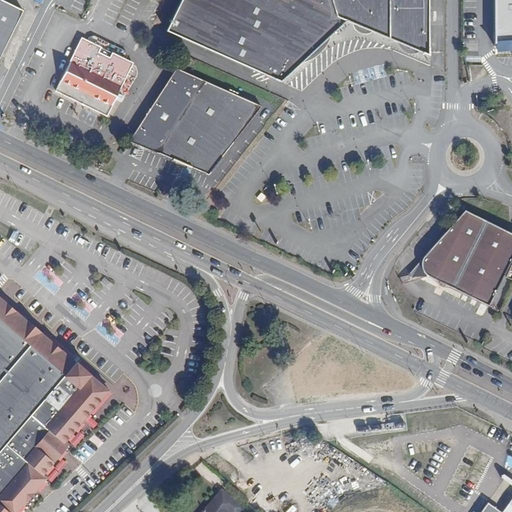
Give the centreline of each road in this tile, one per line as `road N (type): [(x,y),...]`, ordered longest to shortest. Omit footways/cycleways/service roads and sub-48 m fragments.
road 1 (primary): [(340,298),(0,136)]
road 2 (primary): [(0,161),(200,261)]
road 3 (primary): [(249,286),(428,373)]
road 4 (secondary): [(402,330),(382,333),(266,281),(249,286)]
road 5 (primary): [(151,467),(282,418)]
road 6 (secondary): [(225,360),(151,467)]
road 7 (primary): [(282,418),(409,402)]
road 8 (residential): [(486,170),(484,140),(458,130),(438,148),(448,178)]
